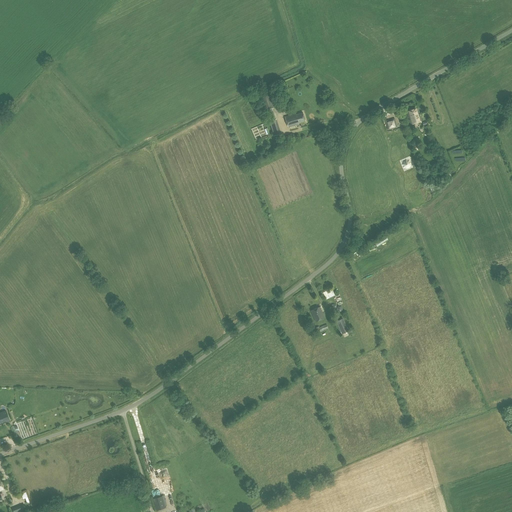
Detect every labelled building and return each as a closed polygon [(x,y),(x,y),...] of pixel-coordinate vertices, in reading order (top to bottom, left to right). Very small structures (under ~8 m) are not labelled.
[(261,96),(265,111),(275,108),(271,93),(261,96)] [(407,111),(411,124),(422,121),(418,108),(407,111)] [(285,116),(288,127),(299,124),(299,123),(306,121),(303,112),(296,114),(296,113),(285,116)] [(386,121),(388,130),(397,127),(395,118),(392,119),(392,120),(389,121),(389,120),(386,121)] [(270,122),(274,135),(280,133),(276,120),(270,122)] [(311,311),(316,322),(325,318),(320,307),(311,311)] [(336,321),(342,334),(349,331),(343,318),(336,321)] [(321,332),(319,328),(318,327),(313,329),(315,335),(321,332)] [(0,423),(9,421),(6,410),(0,412),(0,423)] [(153,493),(158,510),(167,507),(163,496),(162,491),(153,493)]
